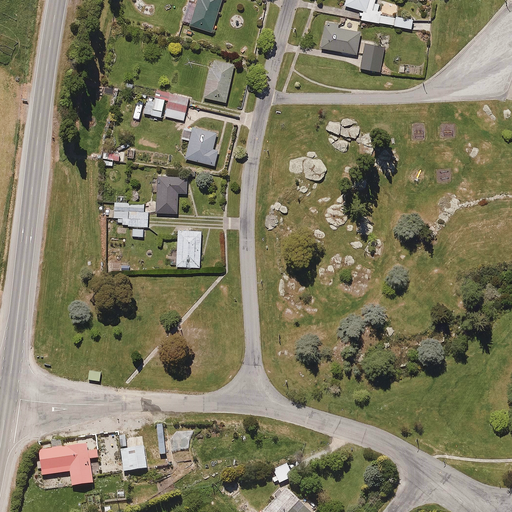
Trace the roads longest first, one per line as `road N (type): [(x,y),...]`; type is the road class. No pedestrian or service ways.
road 1 (primary): [(59,0),(3,385)]
road 2 (residential): [(238,402),(250,316),(249,159),(265,92)]
road 3 (residential): [(265,92),(461,85),(509,51)]
road 4 (residential): [(3,385),(238,402)]
road 5 (residential): [(415,459),(362,430),(238,402)]
